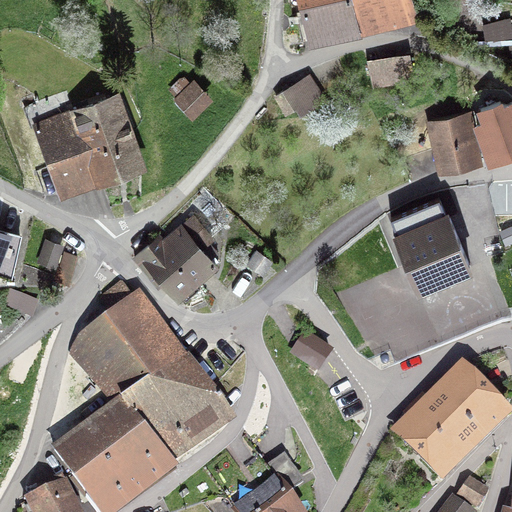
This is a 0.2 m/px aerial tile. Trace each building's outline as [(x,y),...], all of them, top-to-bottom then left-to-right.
[(299,0),(309,40),(359,29),(350,0),(299,0)] [(350,0),(359,29),(359,27),(379,22),(380,24),(415,16),(410,0),(350,0)] [(412,53),(368,59),(372,86),(416,80),(412,53)] [(191,113),(206,98),(183,76),(169,89),(191,113)] [(323,100),(309,76),(276,96),(286,112),(300,103),(304,111),(323,100)] [(62,192),(142,164),(116,95),(74,110),(66,91),(27,104),(62,192)] [(511,149),(511,109),(477,123),(490,158),(511,149)] [(473,124),(470,112),(430,119),(441,167),(477,158),(469,125),(473,124)] [(470,265),(448,213),(433,220),(427,206),(391,221),(397,235),(395,235),(417,287),(470,265)] [(134,256),(159,283),(163,279),(177,295),(180,293),(185,299),(200,286),(195,280),(216,263),(200,246),(211,236),(194,216),(164,241),(158,235),(134,256)] [(46,241),(39,261),(54,267),(61,247),(46,241)] [(275,261),(257,250),(247,265),(264,277),(275,261)] [(77,255),(65,251),(57,281),(69,284),(77,255)] [(119,402),(184,357),(138,295),(132,299),(121,283),(101,299),(112,314),(77,338),(72,350),(117,404),(119,402)] [(35,297),(11,289),(6,305),(30,313),(35,297)] [(306,335),(294,353),(318,370),(330,352),(306,335)] [(219,398),(216,401),(184,357),(119,402),(145,431),(170,461),(229,419),(217,403),(220,400),(219,398)] [(420,395),(404,410),(411,418),(395,432),(442,480),(509,414),(463,367),(427,402),(420,395)] [(81,487),(110,466),(106,459),(142,433),(145,431),(119,402),(117,404),(54,449),(81,487)] [(110,466),(81,487),(87,496),(86,497),(96,511),(110,511),(174,466),(170,461),(145,431),(142,433),(106,459),(110,466)] [(271,474),(267,468),(227,497),(237,511),(298,511),(286,495),(303,483),(288,461),(280,467),(271,474)] [(41,495),(28,500),(33,511),(77,511),(62,477),(37,487),(41,495)] [(459,495),(478,508),(487,493),(469,480),(459,495)] [(468,511),(451,500),(442,511),(468,511)]
